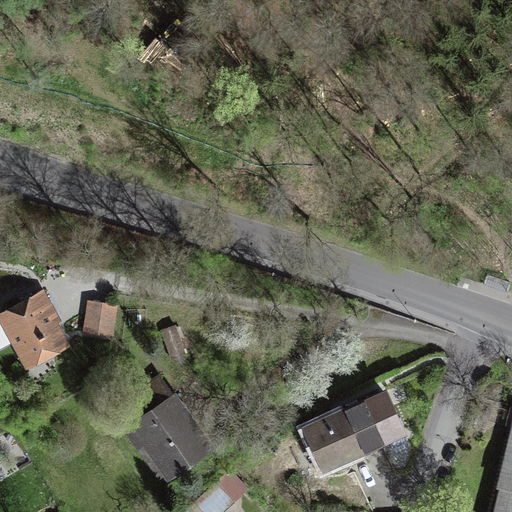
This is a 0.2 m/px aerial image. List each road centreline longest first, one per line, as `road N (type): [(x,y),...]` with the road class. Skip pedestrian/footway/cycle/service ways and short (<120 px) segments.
road 1 (secondary): [(0,162),(484,315)]
road 2 (residential): [(418,511),(484,315)]
